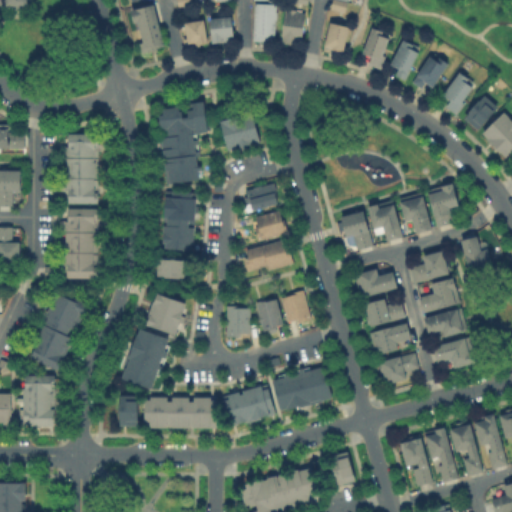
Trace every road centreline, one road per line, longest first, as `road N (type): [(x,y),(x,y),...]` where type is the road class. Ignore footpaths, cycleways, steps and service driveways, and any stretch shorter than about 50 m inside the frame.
road 1 (residential): [(80,455),(82,391),(122,285),(136,184),(94,0)]
road 2 (residential): [(390,511),(289,134),(294,72)]
road 3 (residential): [(511,218),(439,133),(358,87),(242,68),(119,92)]
road 4 (residential): [(80,455),(231,454),(511,379)]
road 5 (residential): [(0,84),(13,98),(50,108),(119,92)]
